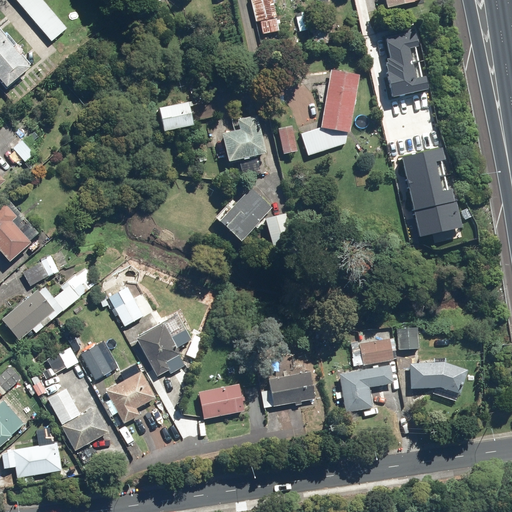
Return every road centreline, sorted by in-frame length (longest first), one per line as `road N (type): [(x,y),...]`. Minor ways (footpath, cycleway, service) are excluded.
road 1 (tertiary): [(511,447),(71,511)]
road 2 (motorway): [(511,212),(466,0)]
